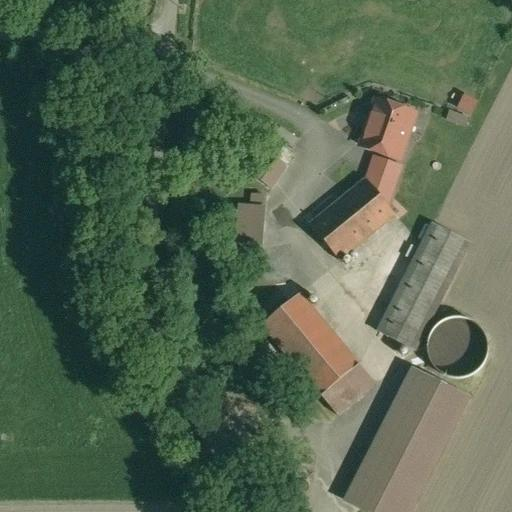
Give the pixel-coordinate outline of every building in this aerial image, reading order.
[(419,114),(375,97),(356,148),(375,155),(400,165),(419,114)] [(299,140),(281,128),(275,137),(293,149),(299,140)] [(276,158),(267,152),(251,176),(271,189),(294,156),(283,149),(276,158)] [(406,167),(400,165),(375,155),(366,180),(390,209),(406,167)] [(390,209),(366,180),(340,201),(359,225),(348,235),(357,247),(395,216),(390,209)] [(359,225),(340,201),(310,225),(340,262),(357,247),(348,235),(359,225)] [(265,207),(238,205),(235,244),(262,247),(265,207)] [(471,244),(431,224),(375,331),(415,352),(471,244)] [(300,295),(262,325),(286,354),(302,341),(291,327),(312,310),(300,295)] [(374,385),(312,310),(291,327),(302,341),(286,354),(337,416),(374,385)] [(413,511),(472,399),(412,368),(342,503),(360,511),(413,511)]
